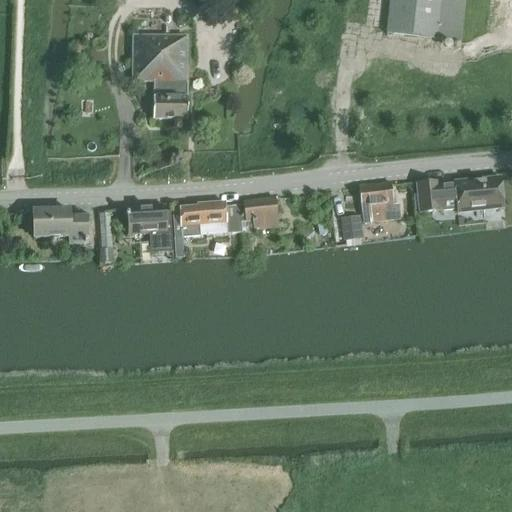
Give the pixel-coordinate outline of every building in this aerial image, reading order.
[(465,0),(390,0),(387,36),(460,44),(465,0)] [(153,85),(153,122),(187,122),(187,84),(185,84),(185,39),(133,39),(132,85),(153,85)] [(456,219),(504,213),(500,180),(454,186),(455,187),(439,189),(438,186),(415,189),(419,219),(455,214),(456,219)] [(363,226),(401,222),(399,208),(393,208),(391,186),(359,189),(363,226)] [(243,207),(239,207),(241,225),(252,224),(253,233),(278,231),(275,200),(242,202),(243,207)] [(184,255),(183,239),(200,238),(199,228),(226,226),(227,235),(242,234),(241,225),(239,207),(225,208),(225,203),(197,206),(197,208),(179,209),(179,213),(173,213),(175,239),(176,256),(184,255)] [(166,214),(165,208),(128,209),(129,236),(154,235),(154,254),(173,253),(172,213),(166,214)] [(88,245),(87,219),(71,219),(71,213),(32,214),(32,241),(68,240),(68,246),(88,245)] [(112,250),(110,216),(100,216),(102,250),(112,250)] [(341,220),(344,243),(363,240),(359,218),(341,220)] [(327,224),(317,225),(319,237),(329,235),(327,224)]
